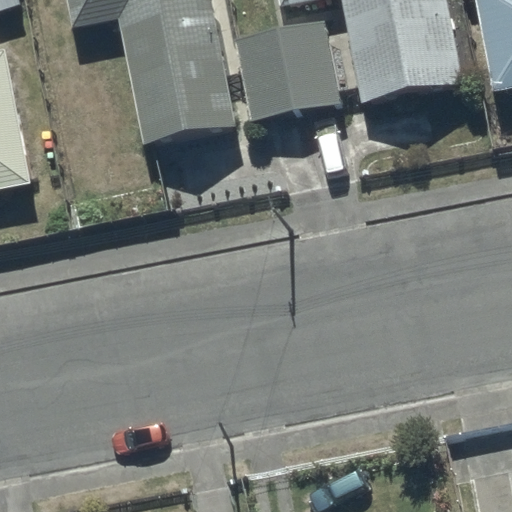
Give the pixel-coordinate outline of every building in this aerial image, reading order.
[(124,29),(150,156),(243,137),(214,0),(70,0),(79,39),(124,29)] [(345,5),(367,114),(471,93),(452,0),(282,0),(285,17),(345,5)] [(511,0),(480,0),(502,106),(511,104),(511,0)] [(239,49),(256,132),(347,113),(330,31),(239,49)] [(0,201),(39,194),(13,58),(0,60),(0,201)]
